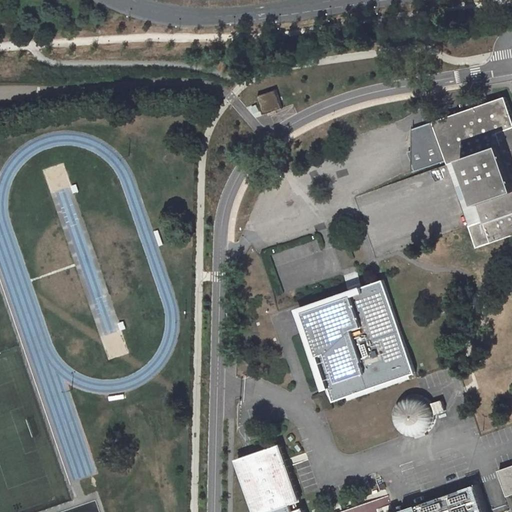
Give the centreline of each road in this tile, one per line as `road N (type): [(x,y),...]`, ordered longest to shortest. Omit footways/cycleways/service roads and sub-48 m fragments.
road 1 (unclassified): [(509,68),(352,97),(268,137),(228,195),(220,253)]
road 2 (unclassified): [(214,511),(220,253)]
road 3 (primary): [(114,0),(199,17),(337,0)]
